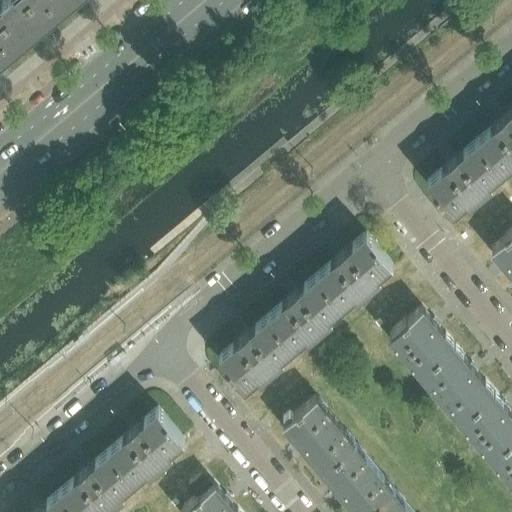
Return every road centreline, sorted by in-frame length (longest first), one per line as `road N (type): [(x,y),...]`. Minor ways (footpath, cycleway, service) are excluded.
road 1 (secondary): [(0,181),(220,0)]
road 2 (residential): [(159,342),(366,169)]
road 3 (residential): [(511,342),(366,169)]
road 4 (residential): [(300,511),(159,342)]
road 5 (secondary): [(168,0),(0,138)]
road 6 (residential): [(0,482),(159,342)]
road 7 (residential): [(366,169),(511,49)]
